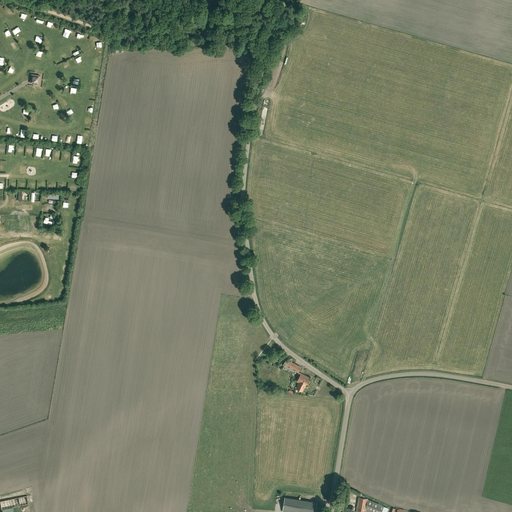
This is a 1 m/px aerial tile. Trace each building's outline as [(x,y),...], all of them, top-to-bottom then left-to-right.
[(40,76),(31,75),(30,84),(39,85),(40,76)] [(298,373),(301,366),(286,358),(283,365),(298,373)] [(306,386),(307,383),(308,384),(309,383),(310,381),(309,380),(310,378),(301,373),(297,381),(299,382),(296,388),(303,391),(305,385),(306,386)] [(2,510),(28,504),(27,495),(0,501),(2,510)] [(298,511),(300,499),(285,497),(282,511),(298,511)] [(367,499),(368,498),(359,497),(358,507),(366,508),(367,499)] [(367,499),(366,508),(370,510),(368,511),(372,511),(373,511),(374,511),(381,511),(384,506),(367,499)]
